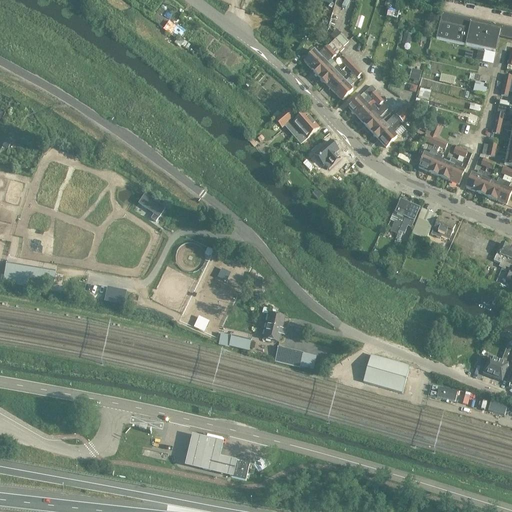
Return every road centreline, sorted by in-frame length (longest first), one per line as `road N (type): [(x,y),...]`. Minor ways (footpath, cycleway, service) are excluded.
road 1 (unclassified): [(511,400),(335,323),(203,194),(0,62)]
road 2 (tertiary): [(511,229),(378,171),(274,64),(190,0)]
road 3 (tertiary): [(279,442),(0,382)]
road 4 (tertiary): [(279,442),(510,511)]
road 5 (motorway): [(204,511),(0,470)]
